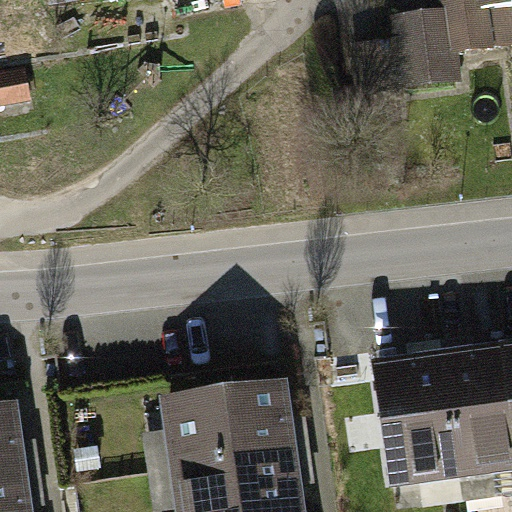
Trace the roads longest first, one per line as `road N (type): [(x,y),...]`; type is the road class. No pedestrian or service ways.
road 1 (residential): [(511,242),(0,295)]
road 2 (track): [(0,215),(57,215),(99,193),(325,0)]
